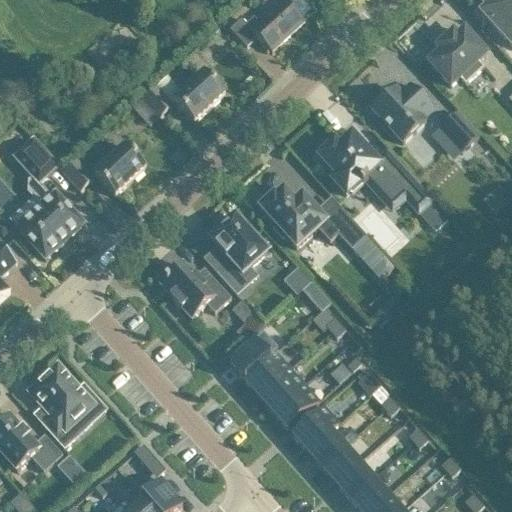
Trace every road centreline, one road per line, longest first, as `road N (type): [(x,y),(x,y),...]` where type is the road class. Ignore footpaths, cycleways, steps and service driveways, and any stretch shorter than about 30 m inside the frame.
road 1 (residential): [(78,294),(386,0)]
road 2 (residential): [(252,491),(78,294)]
